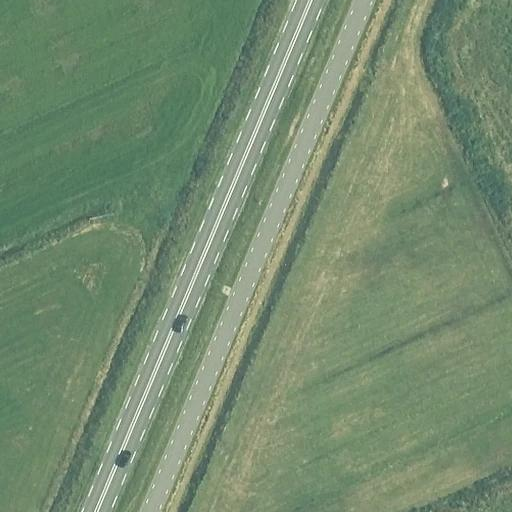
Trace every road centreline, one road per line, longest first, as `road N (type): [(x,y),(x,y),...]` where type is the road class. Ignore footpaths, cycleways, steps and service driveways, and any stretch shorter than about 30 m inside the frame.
road 1 (primary): [(95,511),(310,0)]
road 2 (unclassified): [(149,511),(364,0)]
